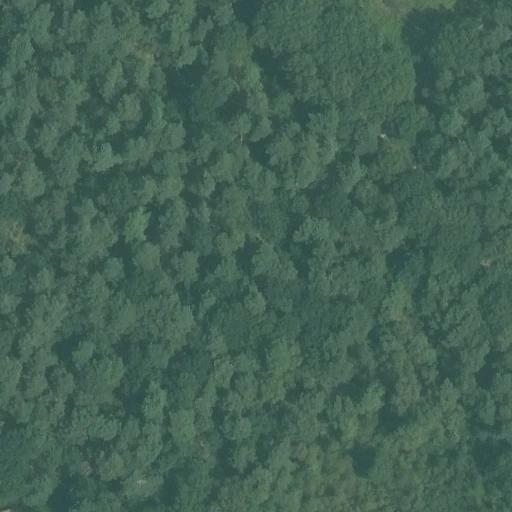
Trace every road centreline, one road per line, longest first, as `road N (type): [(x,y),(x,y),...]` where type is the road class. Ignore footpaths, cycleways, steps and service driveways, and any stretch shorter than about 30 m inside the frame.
road 1 (track): [(458,239),(239,403),(140,511)]
road 2 (track): [(284,0),(466,233)]
road 3 (track): [(0,124),(48,130),(249,230)]
